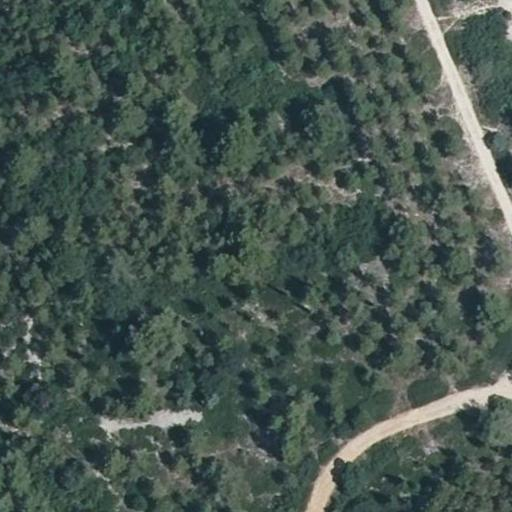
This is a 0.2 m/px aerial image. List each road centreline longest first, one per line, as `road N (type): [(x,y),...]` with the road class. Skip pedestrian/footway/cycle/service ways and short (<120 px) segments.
road 1 (track): [(422,0),(511,220)]
road 2 (track): [(511,397),(435,418),(355,456),(319,511)]
